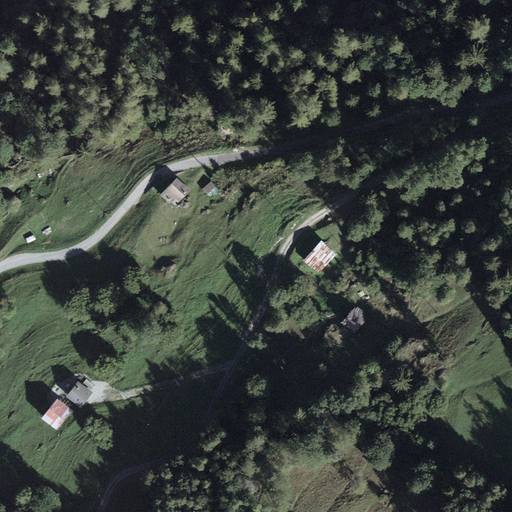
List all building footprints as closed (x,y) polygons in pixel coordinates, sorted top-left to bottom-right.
[(181,179),(161,196),(169,206),(177,199),(181,203),(193,193),(181,179)] [(204,179),(197,186),(206,195),(213,189),(204,179)] [(322,243),(303,262),(315,275),(335,256),(322,243)] [(355,310),(342,323),(352,334),(366,321),(355,310)] [(80,383),(69,397),(82,408),(93,394),(80,383)] [(61,400),(43,420),(56,432),(75,412),(61,400)]
